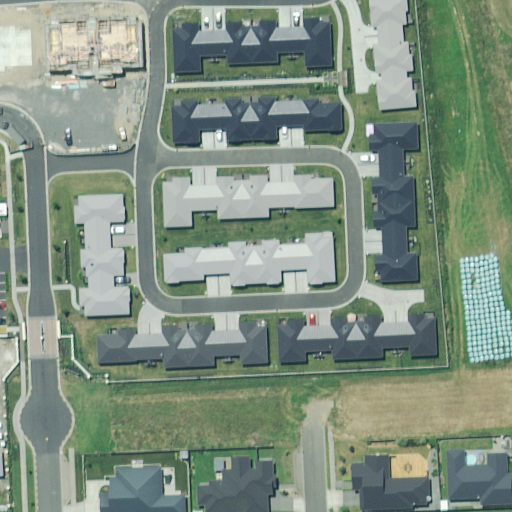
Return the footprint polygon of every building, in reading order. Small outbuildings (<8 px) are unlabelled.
[(407,0),(370,0),(381,110),(417,107),(416,94),(412,94),(410,72),(414,71),(413,57),(407,57),(403,13),(409,13),(407,0)] [(174,23),(175,72),(201,71),(201,57),(230,56),(230,64),(280,62),(280,54),(306,53),(306,68),(331,67),(330,19),(305,19),(305,27),(276,28),(276,20),(226,22),(226,30),(197,31),(197,23),(174,23)] [(198,100),(173,100),(174,144),(198,143),(198,135),(227,134),(227,142),(278,140),(277,127),(305,126),(306,131),(343,130),(342,106),(319,107),(318,102),(274,103),(273,97),(225,99),(226,105),(198,105),(198,100)] [(418,123),(374,124),(375,135),(371,135),(372,152),(380,151),(381,178),(376,178),(377,226),(382,226),(383,256),(378,257),(379,280),(418,279),(417,256),(407,256),(406,227),(416,227),(415,176),(403,176),(402,150),(419,150),(418,123)] [(191,176),(164,177),(165,227),(192,226),(192,212),(221,212),(221,218),(269,216),(268,207),(295,206),(295,209),(335,208),(334,179),(316,180),(315,173),(296,173),(296,182),(267,183),(267,174),(216,176),(217,185),(191,186),(191,176)] [(123,196),(74,197),(75,224),(86,224),(86,249),(80,249),(80,265),(87,265),(88,289),(77,289),(78,306),(84,306),(84,316),(130,314),(129,288),(115,289),(115,277),(125,276),(124,250),(112,250),(111,223),(123,222),(123,196)] [(185,255),(164,255),(165,281),(205,279),(204,274),(231,273),(232,286),(281,284),(281,271),(309,270),(309,283),(336,283),(334,234),(306,235),(307,246),(280,247),(280,241),(230,243),(230,249),(185,250),(185,255)] [(306,319),(281,319),(283,361),(306,360),(306,351),(334,351),(335,359),(384,358),(384,348),(410,347),(410,357),(437,356),(436,315),(408,316),(409,324),(381,325),(381,316),(333,318),(333,325),(306,326),(306,319)] [(118,335),(98,336),(98,361),(165,359),(165,367),(214,365),(214,356),(242,355),(242,365),(268,364),(266,321),(240,322),(240,332),(212,332),(212,323),(164,324),(164,334),(134,335),(134,329),(118,329),(118,335)] [(460,443),(445,444),(448,494),(482,492),(482,497),(510,496),(509,468),(503,468),(501,441),(486,442),(487,458),(461,459),(460,443)] [(358,482),(359,502),(425,499),(423,469),(389,471),(388,449),(356,451),(356,455),(349,456),(351,482),(358,482)] [(206,506),(205,511),(259,511),(265,511),(264,496),(273,496),(271,456),(248,457),(231,458),(232,467),(213,468),(214,487),(197,487),(198,506),(206,506)] [(91,489),(91,511),(106,511),(182,510),(181,487),(154,487),(153,461),(105,463),(105,488),(91,489)]
